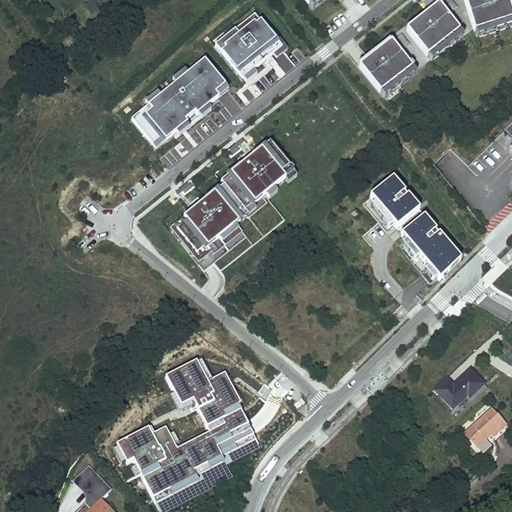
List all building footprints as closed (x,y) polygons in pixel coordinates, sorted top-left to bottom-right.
[(316,0),(309,7),(313,12),(327,0),(316,0)] [(451,0),(445,0),(444,1),(452,12),(457,7),(451,0)] [(464,0),(476,39),(511,27),(511,14),(507,0),(464,0)] [(426,15),(406,31),(432,62),(464,36),(439,5),(432,15),(428,18),(426,15)] [(439,5),(426,15),(428,18),(432,15),(439,5)] [(236,33),(216,48),(244,82),(282,51),(255,17),(240,29),(244,35),(241,39),(236,33)] [(511,27),(476,39),(479,45),(511,34),(511,27)] [(402,35),(396,39),(404,49),(410,45),(402,35)] [(436,68),(468,42),(464,36),(432,62),(436,68)] [(370,65),(359,69),(380,95),(412,69),(391,43),(372,59),(374,61),(370,65)] [(372,59),(359,69),(370,65),(374,61),(372,59)] [(206,64),(149,106),(154,113),(147,119),(167,146),(192,128),(186,124),(196,117),(198,119),(220,103),(216,98),(226,91),(206,64)] [(380,95),(384,101),(417,75),(412,69),(380,95)] [(175,87),(188,78),(185,74),(172,83),(175,87)] [(511,122),(503,131),(511,139),(511,145),(510,147),(511,148),(511,122)] [(171,231),(210,280),(284,221),(264,196),(293,173),(269,144),(221,183),(225,188),(171,231)] [(417,209),(393,179),(370,198),(375,205),(393,226),(396,231),(400,227),(409,220),(407,217),(417,209)] [(389,230),(393,226),(375,205),(371,208),(389,230)] [(401,236),(405,241),(419,231),(414,225),(424,217),(417,209),(407,217),(409,220),(400,227),(401,236)] [(460,261),(424,217),(414,225),(419,231),(405,241),(399,247),(430,285),(437,280),(460,261)] [(461,262),(460,261),(437,280),(439,283),(461,262)] [(449,379),(435,391),(453,412),(467,400),(486,384),(474,369),(454,385),(449,379)] [(294,404),(298,408),(305,402),(301,397),(294,404)] [(491,409),(463,434),(476,449),(490,436),(493,439),(506,426),(491,409)] [(109,511),(95,496),(87,503),(92,508),(87,511),(109,511)] [(81,508),(83,511),(87,511),(92,508),(87,503),(81,508)]
